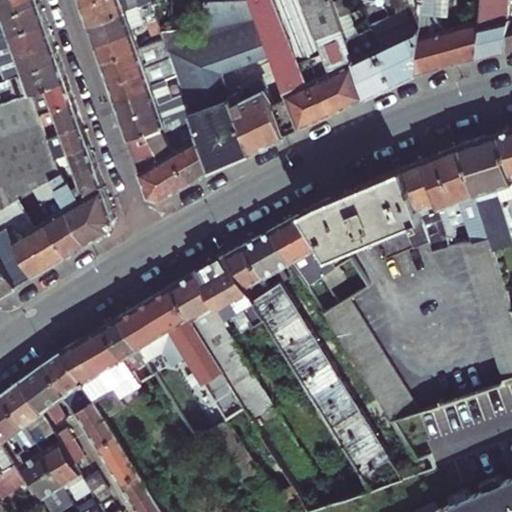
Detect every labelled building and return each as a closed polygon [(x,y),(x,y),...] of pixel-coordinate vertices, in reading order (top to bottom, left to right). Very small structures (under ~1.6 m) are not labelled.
[(0,0),(0,11),(2,17),(40,3),(39,0),(0,0)] [(92,0),(82,4),(88,24),(126,10),(125,9),(148,0),(92,0)] [(88,24),(95,43),(133,29),(132,26),(129,17),(138,14),(141,23),(146,21),(156,18),(153,8),(149,0),(148,0),(125,9),(126,10),(88,24)] [(177,74),(182,91),(221,75),(220,71),(235,65),(270,50),(269,48),(251,0),(203,0),(203,24),(197,25),(187,27),(173,29),(161,31),(163,36),(171,58),(177,74)] [(251,0),(269,48),(289,40),(274,0),(251,0)] [(316,35),(301,0),(274,0),(289,40),(305,33),(307,38),(316,35)] [(301,0),(316,35),(317,34),(341,26),(331,0),(301,0)] [(480,9),(464,7),(456,6),(453,27),(439,31),(434,16),(446,16),(447,0),(419,0),(419,14),(415,74),(417,73),(475,58),(480,9)] [(480,9),(480,0),(464,0),(464,7),(480,9)] [(506,50),(509,20),(511,18),(511,0),(480,0),(480,9),(475,58),(506,50)] [(2,17),(9,36),(47,22),(40,3),(2,17)] [(411,32),(375,49),(392,84),(415,74),(419,14),(403,15),(411,32)] [(163,36),(161,31),(156,18),(146,21),(151,34),(154,33),(156,39),(163,36)] [(9,36),(15,55),(53,41),(47,22),(9,36)] [(317,34),(345,106),(366,96),(345,40),(341,26),(317,34)] [(133,29),(95,43),(102,61),(139,48),(138,45),(133,29)] [(269,48),(270,50),(287,97),(298,128),(345,106),(317,34),(316,35),(307,38),(305,33),(289,40),(269,48)] [(356,35),(345,40),(366,96),(392,84),(375,49),(366,53),(356,35)] [(139,48),(102,61),(108,80),(146,67),(158,62),(171,58),(163,36),(156,39),(138,45),(139,48)] [(0,60),(0,67),(18,61),(23,74),(60,60),(53,41),(15,55),(0,60)] [(153,85),(152,83),(164,79),(177,74),(171,58),(158,62),(146,67),(108,80),(115,98),(153,85)] [(29,93),(33,91),(41,89),(47,86),(67,79),(60,60),(23,74),(29,93)] [(220,71),(221,75),(250,151),(298,128),(287,97),(272,103),(265,88),(255,92),(248,80),(242,82),(235,65),(220,71)] [(159,104),(158,101),(183,92),(182,91),(177,74),(164,79),(152,83),(153,85),(115,98),(122,117),(159,104)] [(250,151),(221,75),(182,91),(183,92),(187,104),(194,122),(210,170),(213,169),(250,151)] [(7,79),(0,81),(0,93),(3,102),(14,98),(7,79)] [(41,113),(54,108),(75,101),(67,79),(47,86),(41,89),(33,91),(39,109),(41,113)] [(0,231),(7,227),(35,274),(55,263),(33,226),(35,225),(18,198),(35,188),(43,202),(43,201),(59,192),(57,190),(54,184),(51,179),(57,176),(62,172),(60,167),(58,162),(56,157),(50,139),(48,134),(42,118),(41,113),(39,109),(33,91),(29,93),(14,98),(3,102),(0,103),(0,231)] [(75,101),(54,108),(62,129),(82,122),(75,101)] [(159,104),(122,117),(128,137),(165,124),(165,126),(171,124),(169,121),(168,117),(165,118),(159,104)] [(194,122),(187,104),(175,111),(179,117),(184,128),(194,122)] [(57,132),(50,115),(42,118),(48,134),(57,132)] [(181,146),(172,151),(189,183),(210,170),(194,122),(184,128),(179,117),(169,121),(171,124),(165,126),(164,126),(167,131),(171,129),(173,135),(175,135),(181,146)] [(82,122),(62,129),(70,152),(90,144),(82,122)] [(160,199),(189,183),(172,151),(162,133),(167,131),(164,126),(165,126),(165,124),(128,137),(149,195),(160,199)] [(511,127),(498,132),(511,176),(511,127)] [(511,178),(511,176),(498,132),(461,143),(489,239),(493,250),(511,243),(511,237),(497,187),(511,182),(511,178)] [(489,239),(461,143),(425,158),(443,217),(446,227),(449,237),(451,247),(456,246),(454,235),(469,230),(473,244),(489,239)] [(73,162),(76,169),(96,162),(90,144),(70,152),(73,162)] [(425,158),(404,167),(424,225),(443,217),(425,158)] [(77,172),(82,187),(102,180),(96,162),(76,169),(77,172)] [(69,172),(67,164),(60,167),(62,172),(62,174),(69,172)] [(404,167),(302,211),(333,261),(328,264),(332,271),(351,259),(348,251),(405,226),(415,249),(431,243),(424,225),(404,167)] [(51,179),(54,184),(60,181),(57,176),(51,179)] [(57,190),(59,192),(89,243),(111,229),(116,217),(102,180),(82,187),(85,195),(81,197),(72,181),(57,190)] [(33,226),(55,263),(69,254),(48,217),(51,216),(43,201),(43,202),(35,188),(18,198),(35,225),(33,226)] [(48,217),(69,254),(89,243),(59,192),(43,201),(51,216),(48,217)] [(333,261),(302,211),(287,220),(323,276),(332,271),(328,264),(333,261)] [(323,276),(287,220),(272,228),(292,261),(308,285),(323,276)] [(0,231),(0,292),(3,294),(35,274),(7,227),(0,231)] [(449,237),(446,227),(440,229),(443,238),(449,237)] [(268,231),(263,233),(283,266),(288,263),(292,261),(272,228),(268,231)] [(266,275),(283,266),(263,233),(246,243),(266,275)] [(459,246),(502,382),(511,378),(511,313),(511,311),(493,250),(489,239),(473,244),(459,246)] [(260,278),(266,275),(246,243),(228,254),(256,297),(270,289),(268,286),(271,284),(270,281),(263,285),(260,278)] [(265,313),(256,297),(228,254),(203,268),(232,314),(242,331),(267,316),(265,313)] [(226,317),(232,314),(203,268),(198,271),(226,317)] [(226,317),(198,271),(172,286),(242,398),(262,386),(222,321),(227,318),(226,317)] [(274,287),(270,289),(256,297),(265,313),(293,297),(284,281),(274,287)] [(172,286),(148,300),(211,401),(215,399),(227,418),(246,404),(242,398),(172,286)] [(293,297),(265,313),(267,316),(276,329),(303,313),(293,297)] [(350,298),(327,313),(396,422),(421,413),(350,298)] [(140,347),(148,360),(165,350),(201,408),(211,401),(148,300),(121,315),(140,347)] [(303,313),(276,329),(285,345),(312,328),(303,313)] [(146,361),(148,360),(140,347),(121,315),(104,324),(132,370),(141,365),(144,369),(149,366),(146,361)] [(115,387),(135,374),(132,370),(104,324),(83,337),(115,387)] [(323,344),(312,328),(285,345),(295,361),(323,344)] [(95,399),(115,387),(83,337),(64,348),(95,399)] [(323,344),(295,361),(305,376),(332,359),(323,344)] [(46,362),(66,395),(68,393),(72,400),(69,402),(73,414),(77,412),(76,411),(95,399),(64,348),(46,362)] [(341,375),(332,359),(305,376),(315,391),(341,375)] [(58,402),(66,395),(46,362),(28,375),(49,409),(58,423),(67,417),(58,402)] [(24,378),(44,412),(47,410),(49,409),(28,375),(26,377),(24,378)] [(341,375),(315,391),(325,407),(351,391),(341,375)] [(31,422),(44,412),(24,378),(2,394),(26,426),(27,425),(30,429),(33,426),(31,422)] [(361,407),(351,391),(325,407),(335,423),(361,407)] [(36,429),(33,426),(30,429),(27,425),(26,426),(2,394),(0,395),(0,426),(8,440),(14,435),(23,451),(47,437),(40,425),(36,429)] [(77,412),(88,429),(107,418),(95,399),(76,411),(77,412)] [(215,399),(211,401),(223,420),(227,418),(215,399)] [(223,420),(211,401),(201,408),(213,427),(223,420)] [(239,436),(258,424),(246,404),(227,418),(239,436)] [(335,423),(345,439),(371,422),(361,407),(335,423)] [(88,429),(99,448),(118,436),(107,418),(88,429)] [(239,436),(227,418),(223,420),(213,427),(223,445),(239,436)] [(47,437),(56,431),(48,419),(40,425),(47,437)] [(381,439),(371,422),(345,439),(355,455),(381,439)] [(251,511),(298,511),(310,508),(296,486),(258,424),(239,436),(223,445),(252,492),(243,498),(251,511)] [(63,444),(73,438),(67,427),(57,433),(62,440),(63,444)] [(99,448),(110,465),(129,454),(126,448),(118,436),(99,448)] [(25,489),(30,486),(3,443),(0,438),(0,498),(21,483),(25,489)] [(63,444),(74,461),(84,455),(73,438),(63,444)] [(355,455),(365,471),(391,455),(381,439),(355,455)] [(86,480),(84,477),(75,463),(74,461),(63,444),(62,440),(42,453),(64,490),(69,487),(78,500),(92,492),(86,480)] [(58,511),(73,503),(64,490),(42,453),(24,464),(43,497),(45,497),(54,511),(58,511)] [(140,472),(129,454),(110,465),(121,484),(140,472)] [(391,455),(365,471),(375,486),(404,476),(391,455)] [(417,472),(427,469),(424,463),(415,466),(417,472)] [(84,477),(86,480),(96,474),(95,470),(84,477)] [(151,489),(140,472),(121,484),(132,502),(151,489)] [(108,492),(96,474),(86,480),(92,492),(97,499),(108,492)] [(317,475),(296,486),(310,508),(342,498),(337,490),(330,495),(317,475)] [(511,511),(511,477),(432,511),(511,511)] [(157,511),(163,508),(151,489),(132,502),(138,511),(157,511)] [(84,511),(104,511),(99,503),(84,511)]
